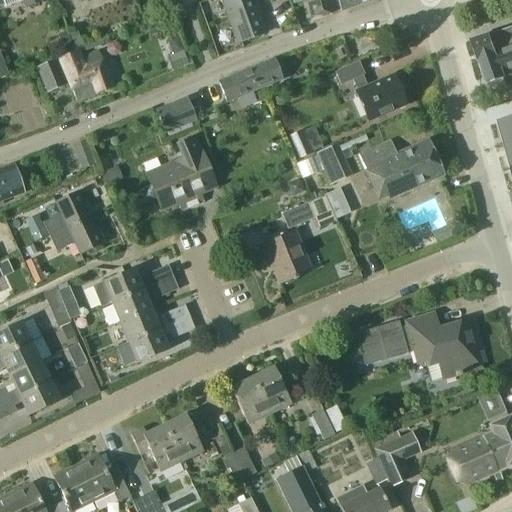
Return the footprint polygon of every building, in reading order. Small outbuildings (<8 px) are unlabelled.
[(0,0),(0,5),(3,4),(5,9),(22,2),(24,8),(42,2),(41,0),(0,0)] [(253,0),(222,0),(237,43),(265,34),(253,0)] [(301,0),(303,5),(306,20),(332,14),(328,0),(301,0)] [(336,0),(341,12),(376,0),(336,0)] [(489,36),(471,43),(478,63),(479,63),(487,85),(504,79),(507,88),(511,86),(511,28),(489,37),(489,36)] [(67,33),(58,36),(65,54),(74,51),(68,36),(67,33)] [(78,33),(68,36),(74,51),(83,47),(78,33)] [(80,51),(57,60),(61,69),(71,93),(72,92),(78,105),(115,89),(98,51),(83,58),(80,51)] [(274,60),(218,83),(226,104),(282,81),(274,60)] [(56,61),(36,69),(46,95),(66,86),(56,61)] [(360,64),(335,75),(340,87),(353,82),(357,92),(354,93),(368,124),(408,107),(405,100),(407,99),(399,81),(397,82),(394,76),(368,87),(363,77),(365,77),(360,64)] [(185,99),(154,111),(164,135),(195,123),(185,99)] [(511,121),(499,125),(506,147),(511,145),(511,121)] [(300,157),(322,148),(312,125),(290,135),(300,157)] [(182,160),(146,175),(150,187),(150,188),(146,197),(155,201),(156,200),(161,212),(179,205),(182,212),(203,203),(200,196),(216,189),(207,168),(195,138),(176,146),(182,160)] [(86,142),(72,147),(82,171),(95,165),(86,142)] [(390,143),(358,156),(365,170),(380,201),(386,198),(389,203),(443,178),(442,176),(427,142),(396,156),(390,143)] [(338,145),(315,155),(319,166),(329,187),(352,177),(345,161),(338,145)] [(13,168),(0,172),(0,201),(22,194),(13,168)] [(60,216),(42,223),(49,238),(89,219),(83,207),(86,205),(80,193),(77,194),(77,193),(54,203),(60,216)] [(308,204),(281,215),(287,230),(314,219),(308,204)] [(89,219),(49,238),(56,253),(74,244),(79,256),(102,245),(105,244),(100,232),(96,233),(89,219)] [(294,234),(262,247),(272,272),(274,271),(280,284),(310,272),(294,234)] [(34,258),(24,262),(32,284),(42,281),(34,258)] [(0,272),(2,278),(11,274),(6,263),(0,266),(0,272)] [(102,284),(92,288),(100,309),(110,304),(172,279),(167,267),(145,276),(147,281),(139,284),(134,271),(102,284)] [(172,279),(110,304),(119,325),(150,311),(145,299),(153,295),(155,300),(177,291),(172,279)] [(150,311),(119,325),(127,344),(189,319),(184,307),(158,317),(155,310),(150,311)] [(66,314),(54,319),(57,327),(69,321),(66,314)] [(398,323),(354,335),(364,367),(407,355),(407,354),(414,352),(418,365),(436,359),(442,380),(480,369),(475,351),(480,349),(471,321),(460,324),(460,323),(438,330),(434,316),(406,324),(407,327),(400,329),(398,323)] [(189,319),(127,344),(135,365),(167,352),(161,338),(170,335),(172,340),(194,331),(189,319)] [(0,357),(30,343),(20,323),(0,332),(0,357)] [(30,343),(0,357),(0,366),(2,365),(8,377),(39,363),(30,343)] [(72,394),(74,401),(95,394),(77,345),(67,349),(82,390),(72,394)] [(4,389),(0,391),(0,405),(49,383),(39,363),(8,377),(15,390),(7,394),(4,389)] [(273,369),(252,379),(269,416),(291,405),(273,369)] [(252,379),(230,389),(248,426),(269,416),(252,379)] [(49,383),(0,405),(0,420),(16,412),(13,408),(21,404),(28,417),(58,402),(49,383)] [(322,411),(310,416),(322,443),(334,436),(322,411)] [(184,416),(163,427),(180,463),(202,453),(184,416)] [(495,441),(455,459),(467,485),(511,464),(511,424),(509,419),(489,427),(495,441)] [(142,430),(129,436),(139,456),(148,452),(159,473),(180,463),(163,427),(145,435),(142,430)] [(386,439),(372,445),(391,489),(412,480),(404,463),(420,455),(411,434),(389,445),(386,439)] [(243,449),(232,454),(244,480),(256,475),(243,449)] [(308,452),(297,457),(305,473),(305,474),(316,469),(308,452)] [(232,454),(221,459),(233,485),(244,480),(232,454)] [(97,457),(75,468),(92,503),(114,493),(119,504),(130,498),(119,476),(108,480),(97,457)] [(294,459),(282,465),(287,476),(300,470),(294,459)] [(377,460),(366,465),(376,486),(387,481),(377,460)] [(75,468),(53,479),(64,502),(54,506),(57,511),(74,511),(92,503),(75,468)] [(287,476),(278,481),(293,511),(309,511),(309,510),(317,506),(300,470),(287,476)] [(31,485),(9,495),(16,511),(57,511),(54,506),(53,503),(42,508),(31,485)] [(362,487),(335,500),(339,509),(340,511),(388,511),(390,511),(379,489),(366,496),(362,487)] [(142,497),(132,503),(136,511),(163,511),(154,492),(142,497)] [(16,511),(9,495),(0,499),(0,511),(16,511)] [(256,511),(250,500),(238,506),(240,511),(256,511)]
